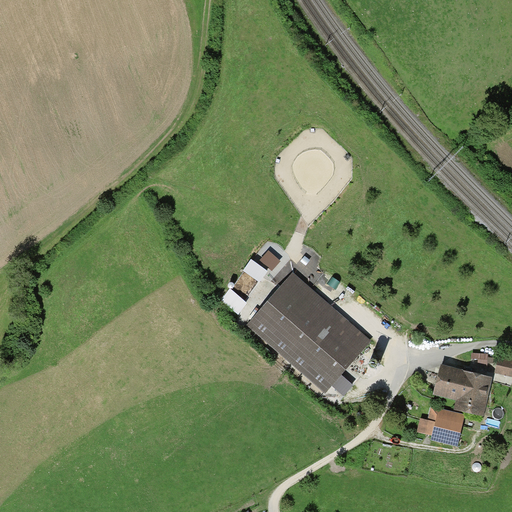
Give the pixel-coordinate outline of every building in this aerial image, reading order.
[(245,271),(261,286),(283,263),(271,252),(258,266),(254,262),(245,271)] [(290,276),(247,326),(323,391),(367,341),(290,276)] [(223,299),(240,315),(250,305),(232,289),(223,299)] [(511,362),(499,359),(495,374),(511,377),(511,362)] [(492,379),(444,368),(438,394),(460,399),(458,410),(483,416),(492,379)] [(420,418),(417,433),(433,436),(432,440),(459,446),(466,415),(431,407),(428,420),(420,418)]
